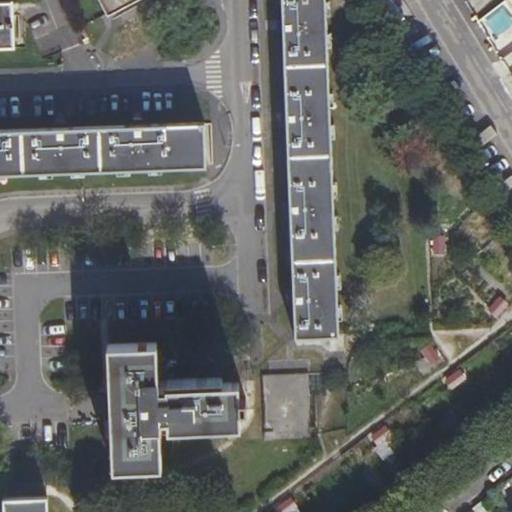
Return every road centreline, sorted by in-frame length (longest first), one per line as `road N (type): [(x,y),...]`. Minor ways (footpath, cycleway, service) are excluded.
road 1 (residential): [(242,74),(246,202),(0,217)]
road 2 (residential): [(0,84),(242,74)]
road 3 (residential): [(511,136),(425,0)]
